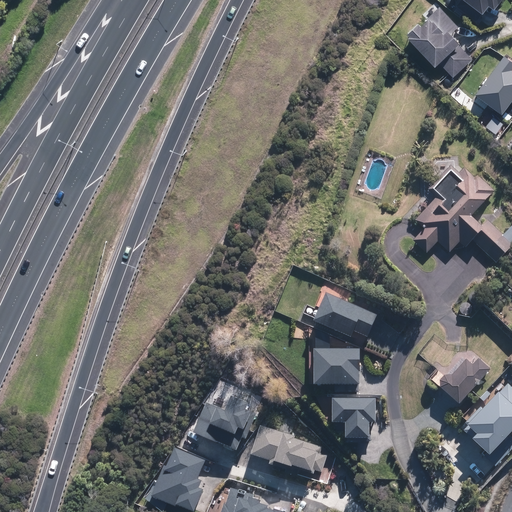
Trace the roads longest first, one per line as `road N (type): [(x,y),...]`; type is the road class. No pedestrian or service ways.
road 1 (motorway): [(237,0),(136,221),(41,511)]
road 2 (motorway): [(176,0),(56,212),(0,332)]
road 3 (motorway): [(0,250),(136,0)]
road 4 (motorway): [(0,162),(116,0)]
